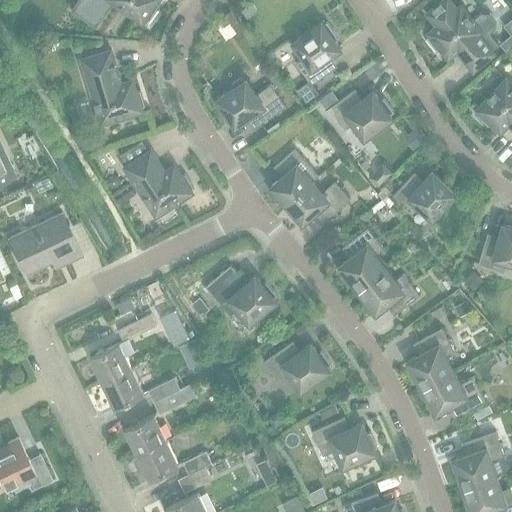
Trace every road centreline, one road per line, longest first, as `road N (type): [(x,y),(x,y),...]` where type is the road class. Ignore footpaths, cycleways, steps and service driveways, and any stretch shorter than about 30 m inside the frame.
road 1 (residential): [(445,511),(361,337),(254,208)]
road 2 (residential): [(61,382),(29,319),(254,208)]
road 3 (residential): [(355,0),(463,157),(511,193)]
road 4 (residential): [(254,208),(194,113),(181,76),(183,44),(214,0)]
road 5 (residential): [(125,511),(61,382)]
